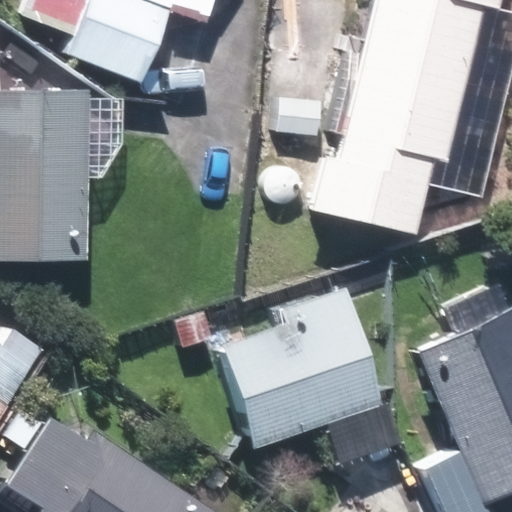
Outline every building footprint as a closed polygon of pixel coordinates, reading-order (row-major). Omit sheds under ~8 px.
[(82,0),(64,46),(141,77),(172,2),(172,0),(82,0)] [(369,0),(352,73),(454,98),(478,0),(484,0),(494,2),(494,0),(369,0)] [(270,140),(331,144),(337,45),(279,40),(270,140)] [(0,252),(85,254),(88,82),(0,80),(0,252)] [(218,333),(251,440),(378,399),(340,280),(275,301),(279,315),(218,333)] [(511,298),(511,296),(412,339),(479,497),(511,482),(511,298)] [(171,314),(180,341),(209,333),(201,306),(171,314)] [(0,410),(51,335),(13,309),(0,329),(0,410)] [(0,430),(22,444),(39,417),(16,404),(0,428),(0,430)] [(385,406),(315,429),(329,472),(399,448),(385,406)] [(77,429),(46,409),(2,476),(35,497),(26,511),(27,511),(223,511),(83,420),(77,429)] [(476,511),(480,511),(456,451),(418,467),(438,511),(476,511)]
